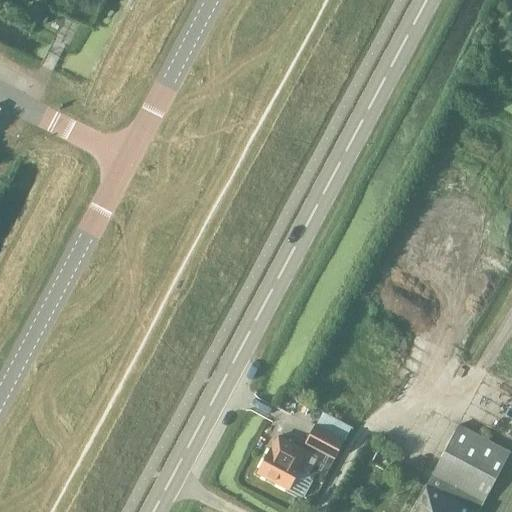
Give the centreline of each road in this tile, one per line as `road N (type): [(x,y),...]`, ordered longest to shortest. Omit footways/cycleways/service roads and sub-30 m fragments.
road 1 (secondary): [(153,511),(426,0)]
road 2 (tertiary): [(0,396),(211,0)]
